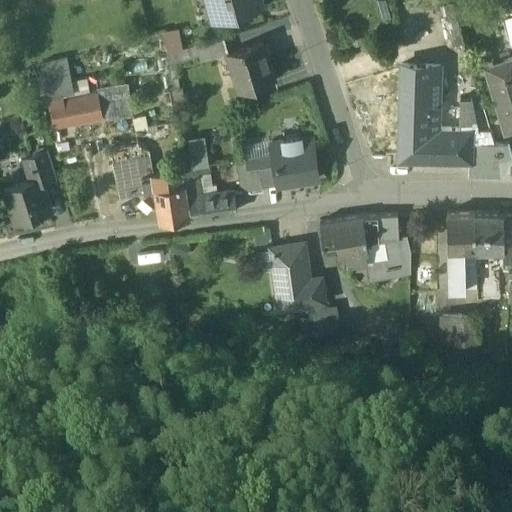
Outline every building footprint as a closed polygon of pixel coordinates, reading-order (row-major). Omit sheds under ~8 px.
[(210,0),(214,12),(251,0),(210,0)] [(511,39),(511,12),(502,16),(510,40),(511,39)] [(457,16),(446,19),(453,42),(464,38),(457,16)] [(180,22),(164,24),(167,47),(182,45),(180,22)] [(225,33),(197,41),(201,55),(229,48),(229,47),(225,33)] [(262,37),(229,47),(229,48),(240,85),(273,76),(262,37)] [(66,54),(42,59),(50,97),(60,96),(60,90),(73,88),(66,54)] [(511,54),(501,58),(504,68),(488,73),(505,126),(511,123),(511,54)] [(439,62),(401,61),(400,102),(427,103),(427,104),(431,104),(432,80),(439,80),(439,62)] [(97,84),(98,89),(101,111),(132,107),(128,79),(97,84)] [(60,96),(50,97),(54,120),(101,111),(98,89),(60,96)] [(471,94),(459,94),(458,123),(470,123),(470,125),(477,125),(471,94)] [(458,123),(426,122),(427,104),(427,103),(400,102),(398,152),(468,154),(469,137),(470,137),(470,125),(470,123),(458,123)] [(204,132),(188,134),(191,164),(208,162),(204,132)] [(300,132),(283,135),(283,137),(272,138),(273,150),(278,180),(278,181),(292,179),(293,180),(303,179),(303,178),(318,176),(311,133),(300,134),(300,132)] [(470,137),(469,137),(468,154),(468,167),(500,168),(501,154),(511,155),(507,138),(470,137)] [(153,168),(148,145),(137,140),(111,145),(121,189),(141,187),(155,185),(155,183),(184,179),(182,165),(182,164),(153,168)] [(56,172),(47,145),(21,154),(29,177),(40,173),(41,177),(56,172)] [(273,150),(245,154),(246,163),(259,161),(259,162),(262,182),(278,180),(273,150)] [(245,156),(236,157),(241,189),(250,188),(246,164),(245,156)] [(185,164),(182,165),(184,179),(187,197),(202,195),(199,173),(209,171),(208,162),(191,164),(185,164)] [(246,163),(246,164),(250,188),(250,189),(263,188),(262,182),(259,162),(246,163)] [(29,177),(4,185),(15,216),(50,205),(41,177),(40,173),(29,177)] [(184,179),(155,183),(155,185),(159,216),(189,212),(187,197),(184,179)] [(202,195),(187,197),(189,212),(237,207),(234,190),(202,195)] [(474,208),(446,209),(447,244),(463,243),(475,243),(474,208)] [(503,210),(474,208),(475,243),(502,243),(504,243),(503,210)] [(511,210),(503,210),(504,243),(502,243),(503,249),(502,249),(503,264),(508,264),(508,263),(511,262),(511,210)] [(363,212),(367,240),(384,238),(400,235),(398,211),(363,212)] [(357,212),(319,217),(325,254),(346,251),(347,260),(367,258),(366,248),(368,248),(367,240),(363,216),(361,216),(357,214),(357,212)] [(400,235),(384,238),(387,252),(383,253),(385,266),(410,260),(410,249),(406,233),(400,235)] [(302,240),(272,245),(280,304),(324,298),(320,274),(307,276),(302,240)] [(463,243),(447,244),(448,285),(464,284),(463,243)] [(475,243),(463,243),(464,284),(477,284),(475,249),(475,243)] [(383,253),(371,255),(375,277),(387,276),(385,266),(383,253)] [(477,313),(441,314),(442,341),(478,340),(477,313)]
